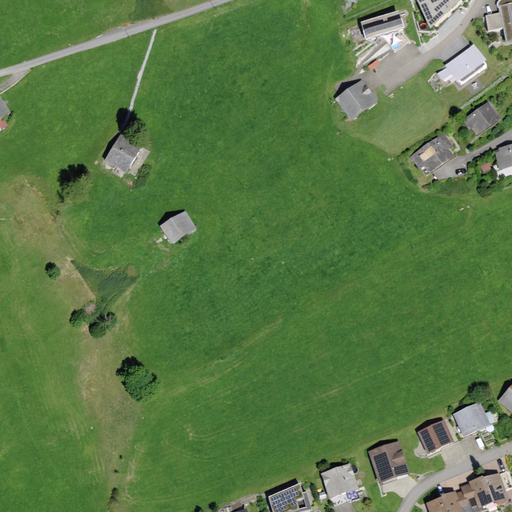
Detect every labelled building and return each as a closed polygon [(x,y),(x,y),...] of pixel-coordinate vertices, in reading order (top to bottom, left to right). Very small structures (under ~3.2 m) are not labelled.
[(460,0),(418,0),(416,1),(430,32),(462,3),(460,0)] [(497,8),(500,11),(501,14),(503,32),(506,47),(511,45),(511,0),(500,0),(497,3),(497,8)] [(398,14),(360,25),(365,41),(403,30),(398,14)] [(503,32),(501,14),(485,17),(488,34),(503,32)] [(474,46),(445,66),(446,68),(437,75),(443,84),(453,77),(458,85),(487,64),(474,46)] [(362,82),(336,100),(350,121),(377,103),(362,82)] [(0,98),(0,131),(8,127),(3,119),(10,114),(0,98)] [(488,103),(462,121),(469,132),(473,129),(478,137),(501,122),(488,103)] [(443,134),(409,157),(425,179),(456,157),(449,148),(452,146),(443,134)] [(121,138),(106,166),(127,176),(129,173),(136,177),(148,152),(121,138)] [(499,153),(495,153),(499,172),(511,169),(511,146),(498,149),(499,153)] [(488,163),(480,167),(483,174),(492,170),(488,163)] [(186,212),(160,228),(172,246),(197,230),(186,212)] [(511,386),(498,402),(511,414),(511,386)] [(480,404),(454,417),(466,440),(491,428),(480,404)] [(444,423),(419,435),(429,455),(454,444),(444,423)] [(400,444),(371,453),(380,483),(409,474),(400,444)] [(350,466),(322,476),(330,500),(359,491),(350,466)] [(470,486),(461,489),(462,493),(465,502),(475,499),(479,511),(509,501),(500,474),(483,480),(483,478),(469,483),(470,486)] [(301,487),(269,500),(272,511),(309,511),(312,511),(307,494),(303,496),(301,487)] [(465,502),(462,493),(456,495),(456,493),(440,498),(441,500),(426,505),(428,511),(462,511),(461,508),(467,506),(465,502)]
